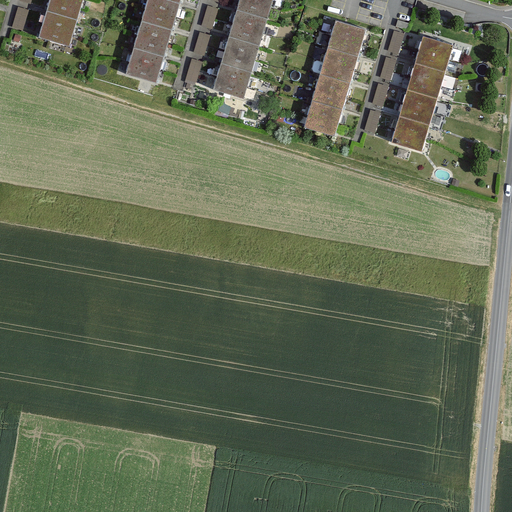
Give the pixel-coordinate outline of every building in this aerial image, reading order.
[(81,0),(50,0),(40,37),(68,45),(81,0)] [(180,0),(148,0),(126,74),(155,82),(180,0)] [(271,0),(240,0),(214,89),(242,98),(271,0)] [(217,9),(210,7),(205,25),(212,27),(217,9)] [(27,11),(20,9),(15,26),(22,29),(27,11)] [(305,126),(334,135),(366,30),(337,21),(305,126)] [(403,35),(396,32),(391,50),(398,52),(403,35)] [(209,36),(202,34),(197,52),(204,54),(209,36)] [(453,45),(424,37),(392,142),(421,150),(453,45)] [(396,61),(388,59),(383,77),(390,79),(396,61)] [(201,63),(194,61),(188,79),(196,81),(201,63)] [(387,87),(380,85),(375,103),(382,105),(387,87)] [(380,114),(372,112),(367,130),(374,132),(380,114)]
